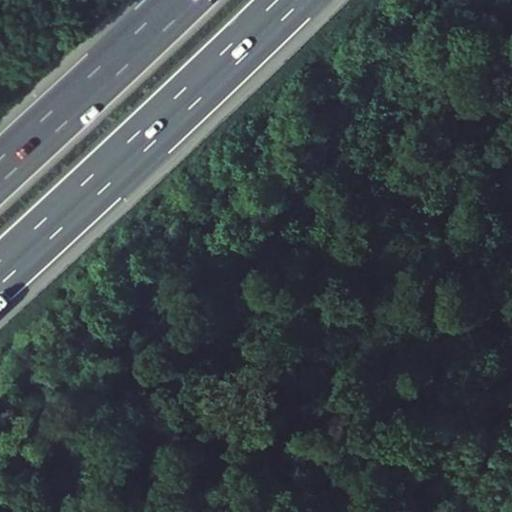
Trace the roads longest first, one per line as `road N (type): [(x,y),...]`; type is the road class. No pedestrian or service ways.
road 1 (motorway): [(0,272),(287,0)]
road 2 (motorway): [(181,0),(0,170)]
